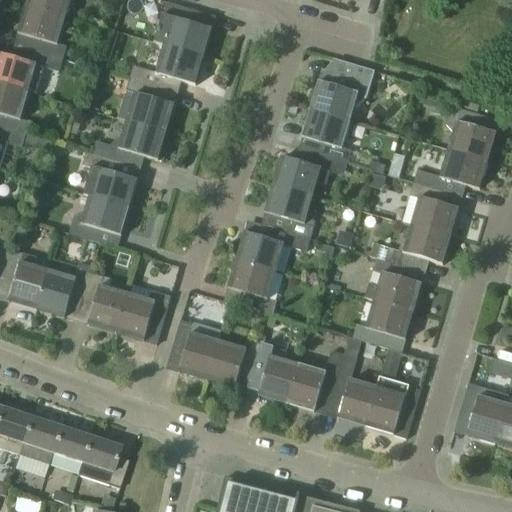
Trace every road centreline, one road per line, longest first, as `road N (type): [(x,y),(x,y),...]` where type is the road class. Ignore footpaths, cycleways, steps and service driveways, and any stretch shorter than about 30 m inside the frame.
road 1 (residential): [(183,289),(215,234),(238,148),(266,118),(297,16)]
road 2 (residential): [(413,494),(486,255),(511,223)]
road 3 (residential): [(413,494),(195,433)]
road 4 (residential): [(195,433),(0,361)]
